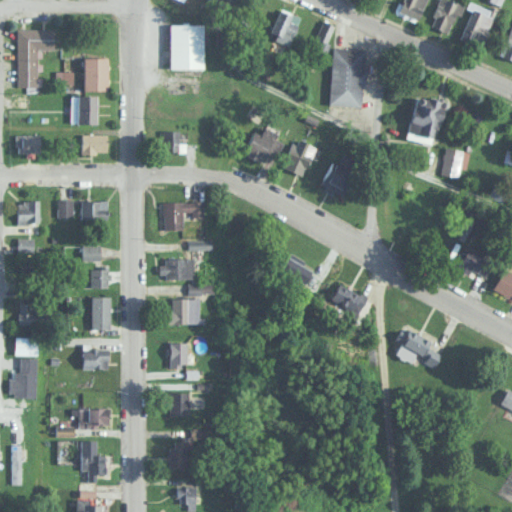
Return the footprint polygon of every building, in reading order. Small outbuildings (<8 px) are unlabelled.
[(425,0),(401,0),(397,9),(416,19),(425,0)] [(439,0),(428,25),(449,34),(462,5),(450,0),(439,0)] [(458,38),(482,47),(495,10),(471,1),(458,38)] [(285,41),(301,22),(287,11),(272,30),(285,41)] [(335,25),(322,18),(309,45),(322,51),(335,25)] [(511,18),(501,56),(511,59),(511,18)] [(203,68),(203,23),(168,23),(168,68),(203,68)] [(36,48),(52,48),(52,28),(15,28),(15,86),(36,86),(36,48)] [(365,49),(332,46),(328,103),(361,106),(365,49)] [(107,90),(107,57),(82,57),(82,90),(107,90)] [(404,137),(432,146),(446,102),(417,92),(404,137)] [(96,122),(96,94),(71,94),(71,122),(96,122)] [(276,141),(254,129),(242,151),(264,162),(276,141)] [(162,131),(162,150),(178,150),(178,131),(162,131)] [(20,133),(20,150),(39,150),(39,133),(20,133)] [(80,153),(107,153),(107,133),(80,133),(80,153)] [(302,175),(311,151),(290,143),(281,167),(302,175)] [(467,151),(444,146),(438,173),(456,177),(458,166),(464,167),(467,151)] [(355,173),(331,159),(318,181),(342,195),(355,173)] [(36,223),(36,199),(16,199),(16,223),(36,223)] [(104,218),(104,199),(55,199),(55,218),(104,218)] [(202,200),(162,200),(162,228),(182,228),(182,215),(203,215),(202,200)] [(15,253),(33,253),(33,236),(15,236),(15,253)] [(213,247),(213,239),(187,239),(187,247),(213,247)] [(81,259),(98,259),(98,243),(81,243),(81,259)] [(483,275),(492,258),(468,246),(459,263),(483,275)] [(278,250),(304,270),(291,289),(264,269),(278,250)] [(192,257),(159,257),(159,277),(192,277),(192,257)] [(88,286),(107,286),(107,266),(88,266),(88,286)] [(492,287),(511,298),(511,271),(504,267),(492,287)] [(216,292),(216,282),(187,282),(187,292),(216,292)] [(351,318),(365,299),(345,285),(332,303),(351,318)] [(89,327),(109,327),(109,295),(89,295),(89,327)] [(198,322),(198,296),(167,296),(167,322),(198,322)] [(47,323),(47,302),(17,301),(17,323),(47,323)] [(416,363),(429,340),(404,325),(390,348),(416,363)] [(36,335),(14,335),(14,353),(36,353),(36,335)] [(186,341),(168,341),(168,366),(186,366),(186,341)] [(107,348),(80,348),(80,367),(107,367),(107,348)] [(35,357),(17,357),(17,370),(9,370),(9,397),(35,397),(35,357)] [(511,388),(507,386),(499,402),(511,408),(511,388)] [(167,391),(167,414),(188,414),(188,391),(167,391)] [(108,406),(76,406),(76,426),(108,426),(108,406)] [(107,453),(96,453),(96,439),(79,439),(79,473),(107,473),(107,453)] [(186,468),(186,445),(167,445),(167,468),(186,468)] [(195,486),(183,485),(182,508),(193,508),(195,486)] [(104,511),(104,497),(74,497),(74,511),(104,511)]
